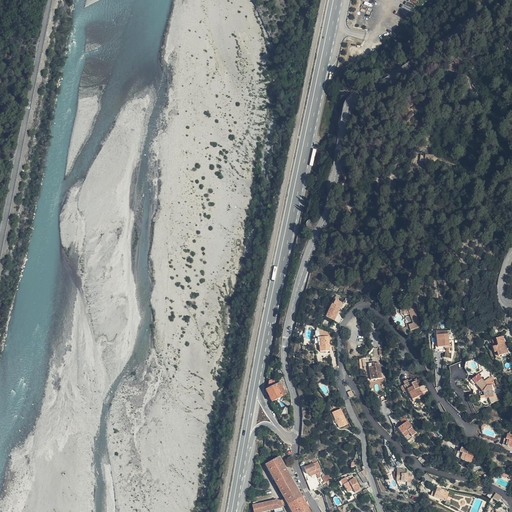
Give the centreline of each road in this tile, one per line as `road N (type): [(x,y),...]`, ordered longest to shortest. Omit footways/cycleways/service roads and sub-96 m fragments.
road 1 (tertiary): [(487,0),(407,69),(348,103),(331,198),(289,320),(286,370),(298,421),(292,438)]
road 2 (primary): [(335,0),(255,385)]
road 3 (residential): [(342,375),(342,329),(358,306),(370,305),(417,358),(436,396),(475,433)]
road 4 (residential): [(342,375),(377,428),(415,464),(490,486),(504,493),(511,511)]
road 5 (residential): [(380,511),(342,375)]
